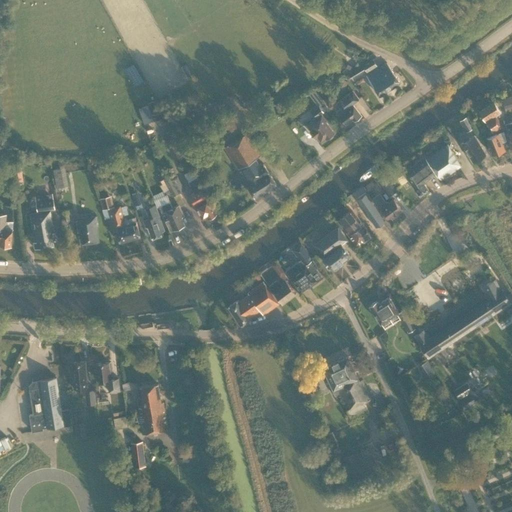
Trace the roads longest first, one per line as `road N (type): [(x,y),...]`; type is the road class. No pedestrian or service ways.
road 1 (tertiary): [(432,83),(199,246),(117,267),(0,266)]
road 2 (unclassified): [(438,511),(343,293)]
road 3 (unclassified): [(511,168),(456,183),(343,293)]
road 4 (unclassified): [(0,324),(214,335)]
road 5 (residential): [(432,83),(293,0)]
road 6 (unclassified): [(343,293),(260,331),(214,335)]
